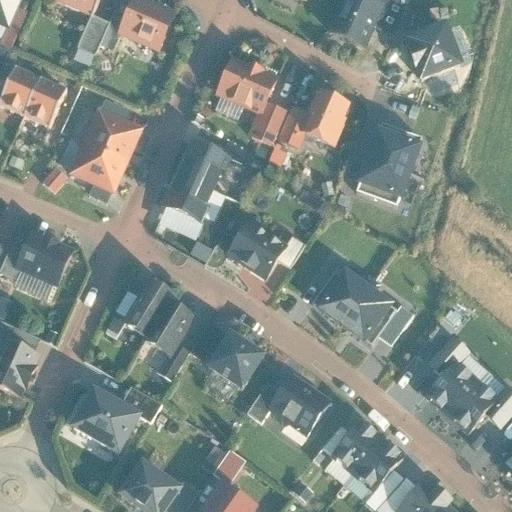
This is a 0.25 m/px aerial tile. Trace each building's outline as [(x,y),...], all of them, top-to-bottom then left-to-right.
[(0,0),(0,27),(7,31),(8,30),(16,11),(20,0),(0,0)] [(50,1),(49,3),(51,4),(51,3),(91,20),(92,21),(93,20),(101,0),(51,0),(51,1),(50,1)] [(357,0),(346,0),(331,36),(364,51),(372,31),(381,11),(380,10),(357,0)] [(121,36),(158,52),(173,19),(136,3),(128,20),(121,36)] [(91,20),(77,51),(78,52),(79,51),(95,57),(94,59),(95,60),(100,48),(106,34),(109,27),(93,20),(92,21),(91,20)] [(409,44),(406,45),(407,47),(408,47),(411,57),(412,59),(413,58),(417,69),(415,69),(416,72),(417,72),(420,81),(421,84),(423,83),(423,82),(457,69),(457,70),(459,69),(458,67),(445,33),(445,31),(442,31),(442,32),(409,45),(409,44)] [(232,65),(218,98),(261,117),(265,108),(276,84),(261,77),(262,76),(248,69),(247,71),(232,65)] [(16,71),(2,104),(33,115),(45,83),(16,71)] [(76,96),(45,83),(33,115),(63,128),(76,96)] [(305,119),(298,135),(305,138),(333,150),(342,130),(338,128),(347,108),(319,96),(309,120),(305,118),(305,119)] [(261,117),(256,128),(277,137),(286,117),(265,108),(261,117)] [(293,113),(279,143),(298,152),(305,138),(298,135),(305,119),(293,113)] [(98,114),(85,145),(84,146),(127,165),(141,134),(125,126),(107,118),(100,115),(98,114)] [(381,128),(369,162),(409,177),(422,142),(381,128)] [(84,146),(70,178),(94,188),(112,196),(113,197),(127,165),(84,146)] [(223,160),(242,165),(245,152),(226,147),(223,160)] [(194,148),(179,179),(213,194),(227,163),(221,160),(194,148)] [(369,162),(356,197),(396,211),(409,177),(369,162)] [(42,185),(54,196),(68,181),(56,170),(42,185)] [(179,179),(165,211),(166,211),(198,226),(201,220),(213,194),(179,179)] [(248,227),(228,259),(266,283),(277,265),(286,252),(285,251),(248,227)] [(33,238),(18,272),(64,292),(79,258),(33,238)] [(337,273),(312,308),(341,329),(367,294),(361,290),(337,273)] [(132,328),(154,343),(178,306),(184,297),(161,282),(132,328)] [(367,294),(341,329),(371,351),(377,342),(396,317),(396,316),(372,298),(367,294)] [(200,319),(178,306),(154,343),(151,348),(173,362),(200,319)] [(215,361),(208,372),(241,394),(263,360),(230,338),(229,340),(216,359),(215,359),(214,360),(215,361)] [(0,353),(0,392),(18,401),(23,390),(26,391),(35,372),(31,371),(37,359),(34,358),(8,346),(4,345),(3,346),(0,353)] [(443,382),(426,401),(447,419),(476,386),(475,386),(456,369),(455,368),(443,382)] [(280,397),(269,412),(271,413),(283,421),(284,429),(300,427),(310,433),(306,438),(307,438),(329,408),(291,381),(280,397)] [(476,386),(447,419),(468,438),(485,419),(497,405),(496,404),(476,387),(476,386)] [(131,391),(120,410),(139,421),(149,402),(131,391)] [(505,435),(511,421),(511,395),(509,394),(490,427),(505,435)] [(93,395),(73,432),(118,457),(139,421),(120,410),(93,395)] [(222,420),(212,435),(227,445),(237,430),(222,420)] [(360,427),(332,460),(353,478),(381,445),(360,427)] [(381,445),(353,478),(354,478),(374,496),(403,463),(381,445)] [(230,486),(246,463),(229,452),(214,475),(230,486)] [(118,504),(129,511),(173,511),(185,495),(143,467),(118,504)] [(254,511),(223,490),(208,511),(254,511)] [(403,511),(402,511),(446,511),(445,510),(449,506),(436,494),(432,499),(422,490),(419,493),(403,511)]
